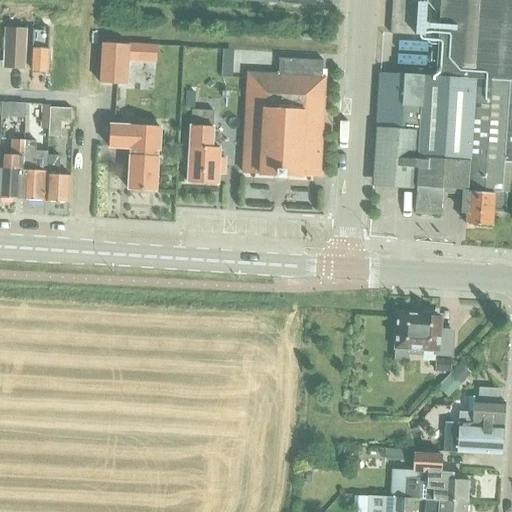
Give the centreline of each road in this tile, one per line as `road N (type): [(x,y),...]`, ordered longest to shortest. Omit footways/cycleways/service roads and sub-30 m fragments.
road 1 (secondary): [(347,269),(0,247)]
road 2 (unclassified): [(347,269),(363,0)]
road 3 (secondary): [(511,278),(347,269)]
